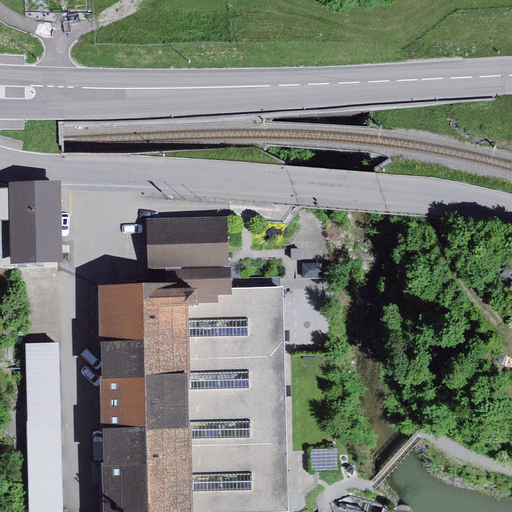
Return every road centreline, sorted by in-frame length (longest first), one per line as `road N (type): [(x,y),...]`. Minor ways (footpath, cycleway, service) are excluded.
road 1 (tertiary): [(511,209),(0,163)]
road 2 (primary): [(0,91),(511,75)]
